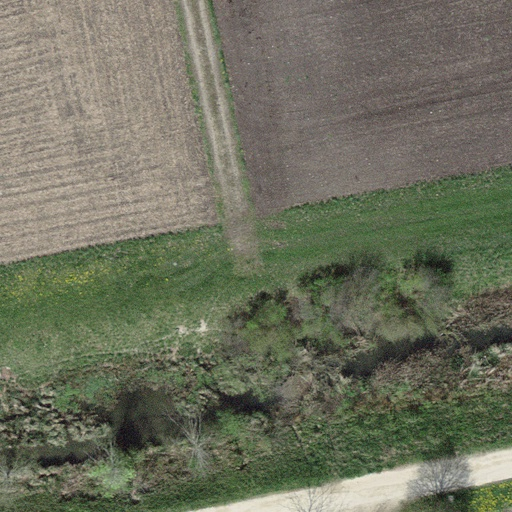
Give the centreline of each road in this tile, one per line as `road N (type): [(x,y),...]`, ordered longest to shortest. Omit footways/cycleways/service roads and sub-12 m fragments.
road 1 (track): [(189,0),(246,273)]
road 2 (track): [(511,479),(350,511)]
